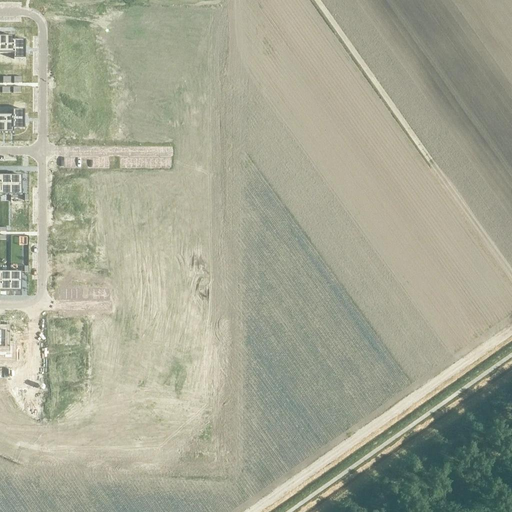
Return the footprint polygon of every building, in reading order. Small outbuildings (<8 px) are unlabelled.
[(55,29),(55,45),(79,45),(79,29),(55,29)] [(15,41),(15,50),(26,50),(26,41),(15,41)] [(15,55),(15,60),(26,60),(26,50),(15,50),(15,55)] [(55,53),(55,67),(76,67),(76,53),(55,53)] [(65,83),(64,111),(69,111),(69,115),(82,115),(83,79),(67,79),(67,83),(65,83)] [(25,110),(14,111),(14,116),(14,120),(25,120),(25,110)] [(25,120),(14,120),(14,130),(25,130),(25,120)] [(58,131),(58,142),(86,142),(86,130),(58,130),(58,131)] [(0,176),(0,195),(11,195),(11,176),(0,176)] [(11,176),(11,195),(22,195),(22,176),(11,176)] [(64,176),(64,184),(82,184),(82,176),(64,176)] [(64,191),(78,191),(78,192),(82,192),(82,184),(64,184),(64,191)] [(60,191),(60,199),(78,199),(78,192),(78,191),(64,191),(60,191)] [(0,272),(0,291),(11,292),(11,272),(0,272)] [(11,272),(11,292),(22,292),(22,272),(11,272)] [(64,274),(64,282),(82,282),(82,275),(82,274),(64,274)] [(0,356),(4,356),(4,359),(12,359),(12,346),(6,346),(6,330),(5,330),(5,331),(0,331),(0,356)] [(50,330),(50,338),(68,338),(68,330),(50,330)] [(4,405),(4,414),(18,414),(19,384),(10,384),(9,405),(4,405)] [(54,398),(54,409),(64,409),(64,398),(54,398)] [(64,398),(64,409),(73,409),(73,398),(68,398),(64,398)]
